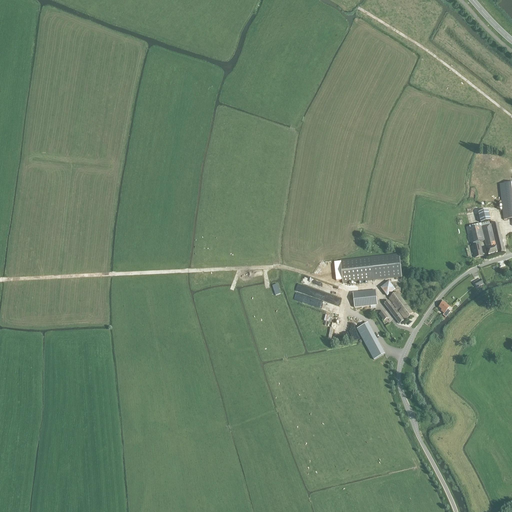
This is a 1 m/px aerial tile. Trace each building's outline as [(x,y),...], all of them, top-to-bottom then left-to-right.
[(511,182),(500,184),(504,220),(511,218),(511,182)] [(488,210),(478,212),(481,222),(491,220),(488,210)] [(470,244),(485,241),(488,255),(498,253),(496,247),(498,247),(499,253),(505,251),(498,223),(492,225),(497,245),(496,246),(491,225),(482,227),(481,224),(466,228),(470,244)] [(475,258),(483,256),(480,245),(473,247),(475,258)] [(343,283),(402,277),(399,256),(341,262),(343,283)] [(477,288),(483,284),(481,279),(474,283),(477,288)] [(381,289),(387,297),(395,290),(389,282),(381,289)] [(353,293),(355,308),(377,306),(376,291),(353,293)] [(399,315),(389,301),(384,305),(399,325),(404,321),(400,316),(401,315),(405,320),(413,314),(397,293),(389,299),(400,314),(399,315)] [(449,308),(443,303),(439,308),(442,310),(441,311),(444,314),(443,315),(446,317),(449,313),(446,312),(449,308)] [(379,315),(384,321),(388,318),(383,312),(379,315)] [(374,360),(384,354),(368,324),(357,329),(374,360)]
